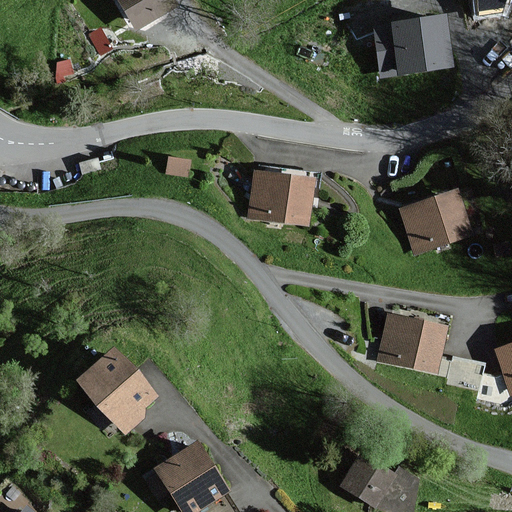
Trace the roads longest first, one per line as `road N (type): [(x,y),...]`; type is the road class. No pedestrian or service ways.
road 1 (residential): [(0,218),(137,206),(187,217),(238,254),(374,398),(455,443),(511,460)]
road 2 (tertiary): [(0,145),(50,145),(140,124),(214,118),(393,139),(452,121),(511,83)]
